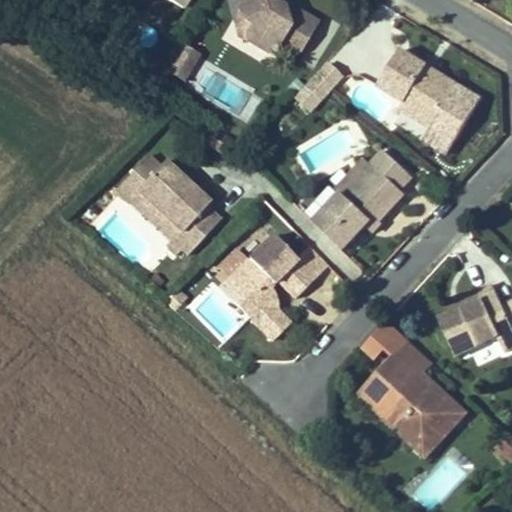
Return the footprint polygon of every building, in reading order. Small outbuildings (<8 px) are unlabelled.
[(257,23),(267,30),(266,23),(272,13),(261,6),(259,0),(254,8),(257,23)] [(259,0),(261,6),(272,13),(266,23),(267,30),(286,41),(297,40),(301,35),(312,42),(322,40),(331,25),(328,6),(317,0),(259,0)] [(338,13),(328,6),(331,25),(338,13)] [(204,29),(189,54),(204,63),(219,38),(204,29)] [(442,64),(447,57),(420,39),(397,74),(426,92),(421,98),(449,117),(451,114),(475,129),(495,98),(472,83),(442,64)] [(359,64),(344,51),(324,75),(340,87),(359,64)] [(442,64),(472,83),(476,76),(447,57),(442,64)] [(500,92),(476,76),(472,83),(495,98),(500,92)] [(475,129),(451,114),(449,117),(441,129),(465,144),(475,129)] [(161,150),(129,184),(146,198),(150,193),(190,230),(184,236),(200,251),(232,216),(217,202),(221,198),(179,159),(175,163),(161,150)] [(410,173),(383,202),(378,197),(360,216),(389,242),(400,230),(407,223),(413,228),(439,200),(434,195),(447,181),(419,155),(406,169),(410,173)] [(406,169),(401,164),(374,194),(378,197),(383,202),(410,173),(406,169)] [(146,198),(184,236),(190,230),(150,193),(146,198)] [(259,219),(235,244),(245,254),(269,229),(259,219)] [(407,223),(400,230),(408,238),(415,230),(413,228),(407,223)] [(331,267),(306,242),(287,261),(262,285),(280,304),(272,312),(306,347),(323,329),(310,316),(309,305),(307,300),(303,295),(297,289),(301,285),(307,291),(312,286),(330,304),(364,270),(347,251),(331,267)] [(276,250),(252,275),(262,285),(287,261),(276,250)] [(280,304),(262,285),(253,294),(272,312),(280,304)] [(307,291),(301,285),(297,289),(303,295),(307,291)] [(181,292),(173,300),(182,308),(189,300),(181,292)] [(511,305),(511,294),(491,305),(495,314),(511,305)] [(477,322),(495,359),(511,350),(511,305),(495,314),(477,322)] [(471,365),(448,344),(402,393),(413,404),(413,415),(420,421),(430,420),(441,430),(436,436),(462,460),(502,417),(460,377),(471,365)] [(413,404),(402,393),(396,399),(413,415),(413,404)] [(430,420),(420,421),(436,436),(441,430),(430,420)] [(511,464),(511,434),(508,430),(493,446),(511,464)]
